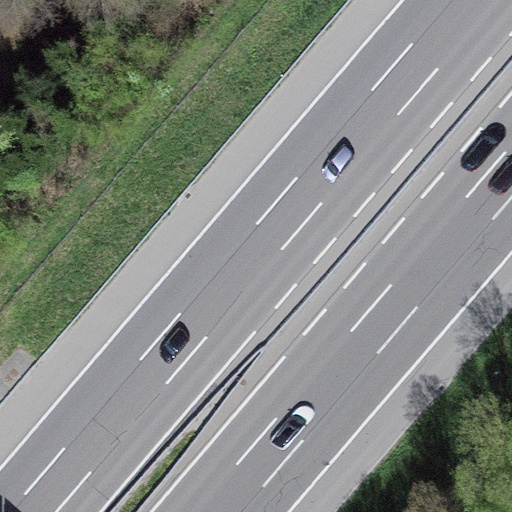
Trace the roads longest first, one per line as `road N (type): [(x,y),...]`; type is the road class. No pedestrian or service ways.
road 1 (motorway): [(475,0),(34,511)]
road 2 (motorway): [(220,511),(511,172)]
